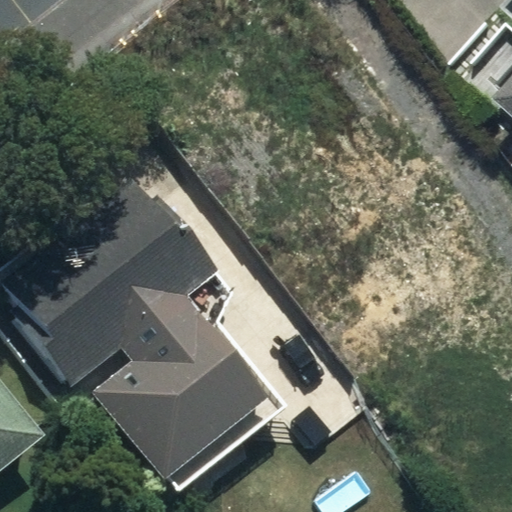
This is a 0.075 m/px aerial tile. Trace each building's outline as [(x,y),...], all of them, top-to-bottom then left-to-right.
[(511,0),(509,0),(511,2),(511,80),(484,113),(511,136),(511,0)] [(258,77),(179,138),(247,225),(234,235),(354,390),(507,271),(511,277),(511,192),(479,218),(438,164),(364,221),(319,163),(307,173),(274,130),(290,118),(258,77)] [(106,165),(0,245),(0,318),(5,325),(0,328),(0,344),(46,406),(63,394),(136,490),(147,481),(165,506),(270,426),(198,330),(219,314),(106,165)] [(511,366),(493,385),(511,411),(511,366)] [(502,511),(511,504),(511,421),(495,401),(417,464),(456,511),(502,511)] [(0,467),(27,446),(0,412),(0,467)]
